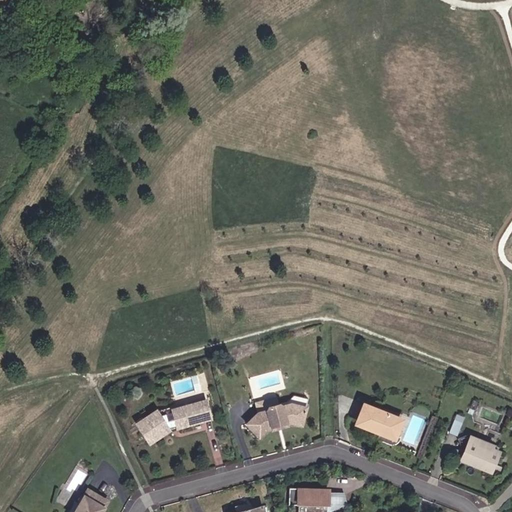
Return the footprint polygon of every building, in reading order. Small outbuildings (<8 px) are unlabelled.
[(208,399),(171,409),(177,427),(181,431),(206,423),(205,420),(213,417),(208,399)] [(403,418),(362,401),(354,425),(395,443),(403,418)] [(305,426),(309,406),(293,402),(285,405),(280,402),(268,406),(266,410),(258,412),(246,425),(260,439),(272,429),(275,431),(290,427),(290,423),(305,426)] [(157,408),(137,422),(152,446),(174,432),(157,408)] [(496,445),(470,435),(460,461),(492,476),(501,451),(495,448),(496,445)] [(102,511),(109,501),(87,488),(71,511),(102,511)] [(331,488),(292,488),(291,504),(328,505),(327,511),(331,511),(349,504),(346,492),(330,492),(331,488)]
